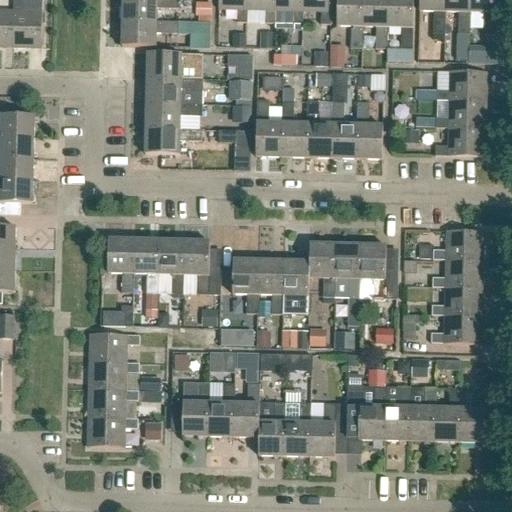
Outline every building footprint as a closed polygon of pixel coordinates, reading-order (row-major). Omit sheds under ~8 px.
[(179,0),(123,0),(123,24),(156,25),(156,24),(157,11),(179,12),(179,0)] [(247,13),(247,0),(218,0),(219,13),(238,13),(237,26),(247,26),(248,13),(247,13)] [(275,14),(275,0),(247,0),(247,13),(248,13),(266,13),(265,26),(275,27),(275,25),(275,14)] [(303,14),(302,0),(275,0),(275,14),(275,25),(294,26),(302,26),(303,26),(303,14)] [(302,0),(303,14),(321,15),(321,28),(331,28),(331,15),(331,0),(302,0)] [(362,30),(363,0),(337,0),(337,29),(350,29),(350,51),(362,52),(363,30),(362,30)] [(388,30),(387,30),(388,0),(363,0),(362,30),(363,30),(376,30),(375,52),(387,52),(388,30)] [(388,0),(387,30),(388,30),(401,30),(400,53),(412,53),(413,0),(388,0)] [(444,14),(444,0),(419,0),(419,14),(433,14),(433,36),(445,37),(445,15),(444,14)] [(470,15),(470,0),(444,0),(444,14),(445,15),(458,15),(458,37),(470,37),(470,15)] [(470,0),(470,15),(483,15),(483,38),(495,38),(495,0),(470,0)] [(14,14),(13,51),(42,51),(43,15),(24,14),(24,1),(14,1),(13,14),(14,14)] [(24,1),(24,14),(43,15),(43,2),(24,1)] [(196,11),(196,17),(211,17),(211,4),(196,3),(196,11)] [(14,14),(13,14),(0,13),(0,50),(13,51),(14,14)] [(123,24),(122,49),(122,50),(155,50),(156,36),(178,37),(210,38),(210,26),(178,25),(156,24),(156,25),(123,24)] [(233,37),(233,50),(245,50),(245,37),(233,37)] [(260,39),(260,51),(274,51),(274,39),(260,39)] [(292,48),(292,56),(297,56),(302,57),(302,49),(292,48)] [(331,48),(330,70),(345,70),(345,48),(331,48)] [(489,66),(510,67),(511,52),(490,52),(489,66)] [(281,56),(281,67),(297,67),(297,56),(292,56),(281,56)] [(181,83),(181,82),(181,69),(203,70),(203,58),(147,57),(147,82),(181,83)] [(228,58),(228,68),(252,68),(252,58),(228,58)] [(314,58),(314,68),(327,69),(328,58),(314,58)] [(449,103),(486,104),(486,75),(450,74),(449,93),(436,93),(436,103),(449,103)] [(387,92),(387,77),(374,76),(374,91),(387,92)] [(321,77),(320,88),(332,88),(332,77),(321,77)] [(332,77),(332,88),(343,88),(343,77),(332,77)] [(360,77),(359,88),(370,89),(371,78),(360,77)] [(274,79),(273,92),(283,93),(283,91),(283,79),(274,79)] [(181,83),(147,82),(146,107),(180,107),(202,107),(203,82),(181,82),(181,83)] [(237,83),(237,103),(250,103),(251,84),(237,83)] [(283,93),(283,104),(294,104),(294,91),(283,91),(283,93)] [(436,103),(436,93),(424,93),(424,103),(436,103)] [(485,131),(486,104),(449,103),(449,121),(436,121),(436,131),(448,131),(449,131),(485,131)] [(282,126),(281,126),(269,126),(269,104),(257,104),(256,160),(281,160),(282,126)] [(307,127),(306,127),(294,127),(294,104),(283,104),(282,104),(281,126),(282,126),(281,160),(306,161),(307,127)] [(332,127),(331,127),(318,127),(319,105),(307,105),(306,127),(307,127),(306,161),(331,161),(332,127)] [(357,128),(356,128),(343,127),(344,105),(332,105),(331,127),(332,127),(331,161),(357,162),(357,128)] [(357,128),(357,162),(382,162),(382,128),(368,128),(369,106),(357,106),(356,128),(357,128)] [(180,133),(180,132),(180,119),(202,119),(202,107),(180,107),(146,107),(146,132),(180,133)] [(237,108),(236,125),(250,125),(251,109),(237,108)] [(34,119),(2,118),(2,128),(0,127),(0,140),(34,141),(34,119)] [(416,130),(436,131),(436,121),(416,120),(416,130)] [(485,160),(485,131),(449,131),(448,131),(448,149),(435,148),(435,159),(448,159),(485,160)] [(180,133),(146,132),(145,158),(179,158),(179,144),(201,144),(202,132),(180,132),(180,133)] [(403,132),(403,145),(419,146),(419,132),(403,132)] [(219,145),(250,146),(250,134),(219,133),(219,145)] [(33,162),(34,141),(0,140),(0,153),(1,153),(1,162),(33,162)] [(0,183),(33,184),(33,162),(1,162),(1,174),(0,173),(0,183)] [(32,206),(33,184),(0,183),(0,196),(0,218),(20,218),(20,206),(32,206)] [(0,218),(0,217),(0,251),(16,252),(16,230),(0,230),(0,218)] [(446,234),(446,253),(433,252),(433,259),(432,263),(445,263),(445,262),(482,263),(482,234),(446,234)] [(133,276),(134,243),(108,242),(107,276),(121,276),(121,296),(133,296),(134,276),(133,276)] [(158,277),(159,243),(134,243),(133,276),(134,276),(147,277),(147,296),(159,297),(159,277),(158,277)] [(183,278),(184,244),(159,243),(158,277),(159,277),(172,278),(172,297),(173,297),(183,297),(184,278),(183,278)] [(183,278),(184,278),(197,279),(197,297),(220,298),(220,272),(209,272),(209,244),(184,244),(183,278)] [(335,282),(335,247),(310,247),(310,264),(309,264),(309,281),(323,281),(323,300),(335,301),(335,282)] [(360,282),(361,248),(335,247),(335,282),(348,282),(348,301),(360,301),(361,282),(360,282)] [(418,259),(433,259),(433,252),(433,247),(419,247),(418,259)] [(360,282),(361,282),(374,282),(373,301),(396,302),(397,268),(385,268),(386,248),(361,248),(360,282)] [(0,273),(15,274),(16,252),(0,251),(0,273)] [(481,290),(482,263),(445,262),(445,263),(445,281),(432,281),(432,290),(445,291),(445,290),(481,290)] [(258,298),(259,263),(233,263),(232,297),(247,297),(246,317),(258,317),(259,298),(258,298)] [(283,298),(284,264),(259,263),(258,298),(259,298),(271,298),(271,317),(283,317),(284,298),(283,298)] [(405,263),(405,274),(416,275),(416,263),(405,263)] [(309,281),(309,264),(284,264),(283,298),(284,298),(297,299),(296,318),(308,318),(309,281)] [(15,296),(15,274),(0,273),(0,306),(3,307),(3,296),(15,296)] [(481,318),(481,290),(445,290),(445,291),(445,308),(431,308),(431,318),(444,318),(444,317),(481,318)] [(204,312),(204,329),(217,329),(217,312),(204,312)] [(125,317),(125,314),(102,314),(102,329),(133,329),(134,317),(125,317)] [(0,341),(13,342),(14,318),(0,317),(0,341)] [(404,317),(403,341),(415,342),(415,318),(404,317)] [(480,347),(481,318),(444,317),(444,318),(444,336),(431,336),(431,346),(480,347)] [(325,349),(325,332),(309,331),(309,349),(325,349)] [(243,332),(243,348),(254,348),(254,333),(243,332)] [(257,333),(257,350),(271,350),(271,333),(257,333)] [(283,333),(283,350),(308,350),(308,333),(283,333)] [(334,335),(334,351),(354,352),(354,335),(334,335)] [(126,367),(126,366),(126,348),(139,348),(140,339),(126,338),(90,337),(89,366),(126,367)] [(175,357),(175,373),(187,373),(187,357),(175,357)] [(212,357),(211,374),(224,375),(224,357),(212,357)] [(237,357),(237,370),(259,371),(259,358),(237,357)] [(274,358),(274,371),(286,370),(285,358),(274,358)] [(299,359),(299,373),(311,373),(312,359),(299,359)] [(350,359),(349,369),(359,369),(360,359),(350,359)] [(125,394),(125,376),(139,376),(139,366),(126,366),(126,367),(89,366),(89,394),(125,394)] [(369,373),(369,388),(385,388),(385,373),(369,373)] [(209,406),(210,386),(198,386),(197,406),(183,406),(183,439),(208,440),(209,406)] [(234,407),(235,387),(223,386),(223,406),(209,406),(208,440),(233,440),(234,407)] [(259,425),(260,387),(248,387),(247,407),(234,407),(233,440),(259,441),(259,425)] [(386,390),(374,390),(374,409),(362,409),(362,396),(348,396),(347,441),(359,441),(359,443),(385,443),(385,409),(386,409),(386,390)] [(385,443),(410,443),(410,410),(411,410),(411,390),(399,390),(399,409),(386,409),(385,409),(385,443)] [(435,410),(436,410),(436,391),(424,390),(424,410),(411,410),(410,410),(410,443),(435,444),(435,410)] [(460,410),(461,410),(461,391),(449,391),(449,410),(436,410),(435,410),(435,444),(460,444),(460,410)] [(460,410),(460,444),(485,445),(486,392),(474,391),(474,411),(461,410),(460,410)] [(138,394),(125,394),(89,394),(88,422),(125,422),(125,404),(138,404),(138,394)] [(138,394),(138,404),(161,405),(161,395),(138,394)] [(347,441),(348,396),(347,396),(347,407),(323,407),(323,426),(310,426),(309,460),(334,460),(335,441),(347,441)] [(285,425),(286,406),(274,406),(273,425),(259,425),(259,441),(259,459),(284,459),(285,425)] [(310,426),(311,407),(286,406),(285,425),(284,459),(309,460),(310,426)] [(138,422),(125,422),(88,422),(88,450),(124,451),(124,432),(137,432),(138,422)] [(162,425),(146,425),(146,442),(162,442),(162,425)]
